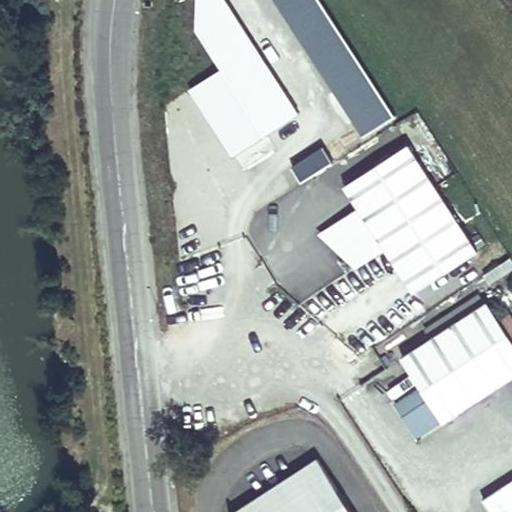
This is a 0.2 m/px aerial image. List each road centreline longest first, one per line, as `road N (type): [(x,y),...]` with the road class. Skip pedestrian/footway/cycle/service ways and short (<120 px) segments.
road 1 (unclassified): [(159,511),(124,246),(111,36),(118,0)]
road 2 (unknown): [(158,503),(280,415),(308,407),(333,418),(394,511)]
